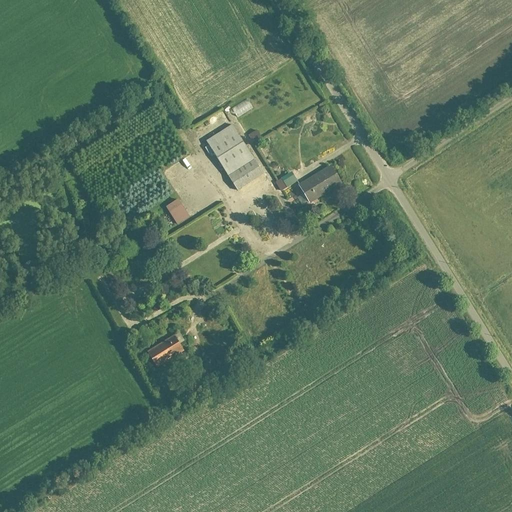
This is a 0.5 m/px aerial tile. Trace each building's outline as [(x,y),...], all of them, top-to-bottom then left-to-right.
[(236,118),(252,108),(246,99),(230,109),(236,118)] [(263,176),(227,122),(202,139),(238,193),(263,176)] [(337,178),(325,159),(296,178),(291,169),(278,177),(294,204),(337,178)] [(185,214),(172,194),(159,202),(172,222),(185,214)] [(180,348),(170,331),(141,349),(152,365),(180,348)]
